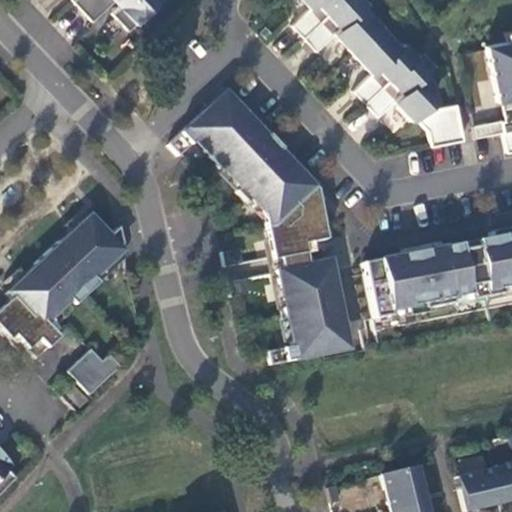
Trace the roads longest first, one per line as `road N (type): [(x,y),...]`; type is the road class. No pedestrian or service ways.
road 1 (residential): [(132,160),(176,334),(197,367),(259,418),(287,474),(295,511)]
road 2 (residential): [(242,46),(388,189),(511,165)]
road 3 (residential): [(132,160),(242,46)]
